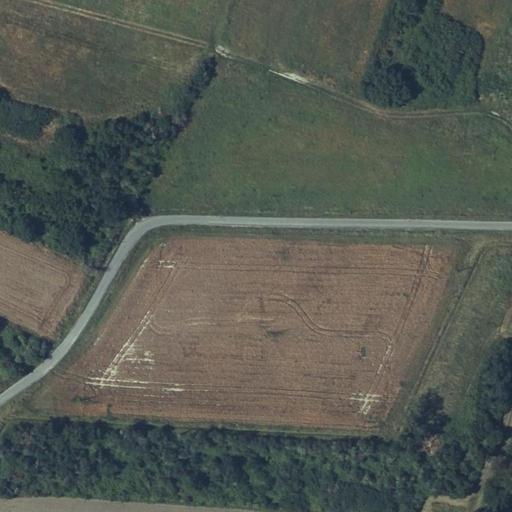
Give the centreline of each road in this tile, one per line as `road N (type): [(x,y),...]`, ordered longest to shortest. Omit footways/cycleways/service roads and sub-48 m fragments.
road 1 (unclassified): [(0,398),(62,349),(136,230),(151,221),(511,225)]
road 2 (track): [(0,15),(162,66),(233,56),(390,113),(482,106),(511,118)]
